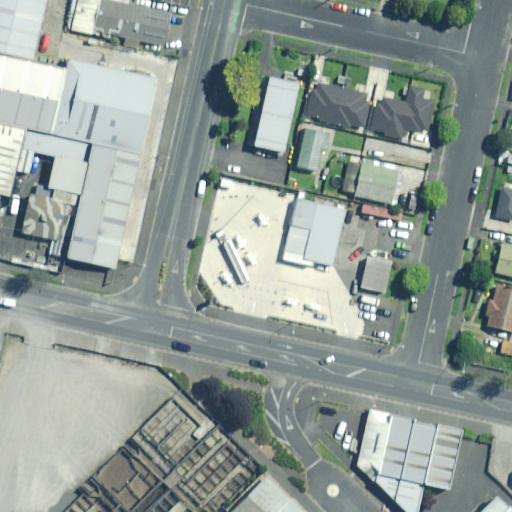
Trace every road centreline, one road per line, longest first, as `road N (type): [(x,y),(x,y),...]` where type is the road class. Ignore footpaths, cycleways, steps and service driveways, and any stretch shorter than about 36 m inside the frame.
road 1 (residential): [(415,380),(485,57)]
road 2 (tertiary): [(153,321),(226,0)]
road 3 (residential): [(226,0),(485,57)]
road 4 (secondary): [(315,361),(153,321)]
road 5 (secondary): [(153,321),(0,294)]
road 6 (unclassified): [(315,361),(283,410),(313,468)]
